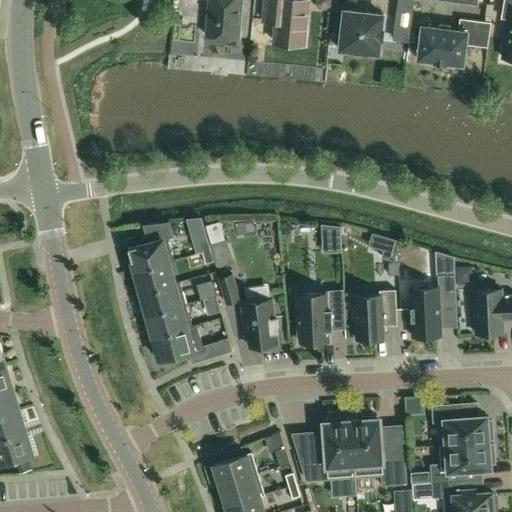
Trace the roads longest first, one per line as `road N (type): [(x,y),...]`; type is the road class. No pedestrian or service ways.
road 1 (unclassified): [(45,195),(288,178),(511,230)]
road 2 (residential): [(122,449),(172,419),(263,387),(488,375),(511,386)]
road 3 (tertiary): [(45,195),(21,61),(23,0)]
road 4 (tertiary): [(122,449),(99,410),(67,318)]
road 5 (tertiary): [(67,318),(45,195)]
